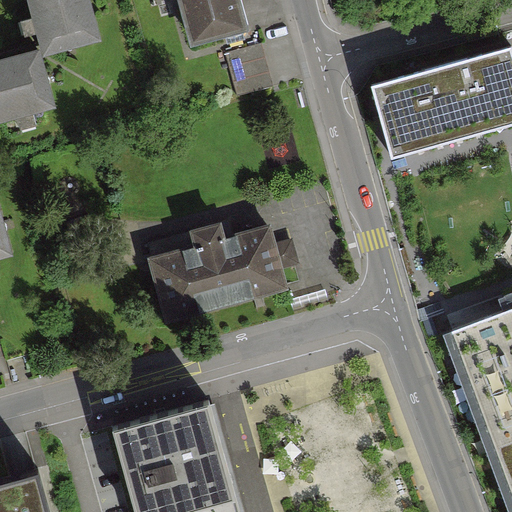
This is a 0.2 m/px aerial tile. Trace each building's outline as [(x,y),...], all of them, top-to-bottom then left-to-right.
[(97,37),(86,0),(31,0),(46,51),(97,37)] [(235,0),(181,0),(193,46),(244,33),(235,0)] [(274,86),(263,44),(225,54),(237,96),(274,86)] [(511,53),(510,48),(372,88),(392,157),(511,122),(511,53)] [(37,54),(0,64),(0,119),(50,106),(37,54)] [(0,263),(12,260),(0,212),(0,263)] [(147,263),(164,325),(287,292),(280,268),(297,263),(291,240),(273,245),(269,229),(235,238),(236,242),(224,246),(219,226),(191,234),(197,254),(182,259),(180,253),(147,263)] [(104,259),(88,264),(92,278),(108,273),(106,267),(104,259)] [(511,511),(511,300),(443,326),(511,511)] [(140,511),(246,511),(237,484),(209,395),(112,425),(140,511)] [(0,461),(0,511),(49,511),(33,452),(0,461)]
